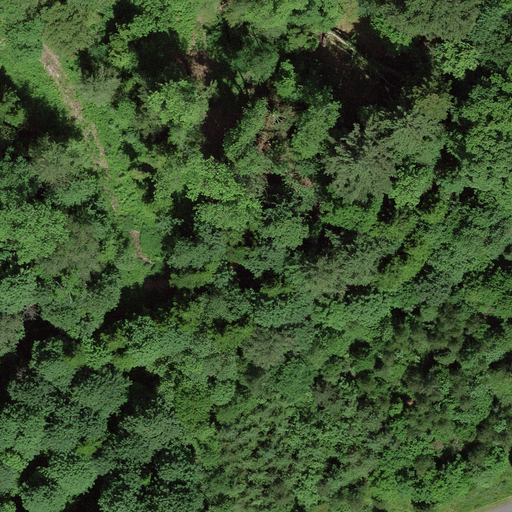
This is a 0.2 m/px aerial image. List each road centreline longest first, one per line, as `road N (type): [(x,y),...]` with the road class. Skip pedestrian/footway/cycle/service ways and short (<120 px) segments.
road 1 (track): [(504,153),(203,290),(0,354)]
road 2 (track): [(427,0),(511,164)]
